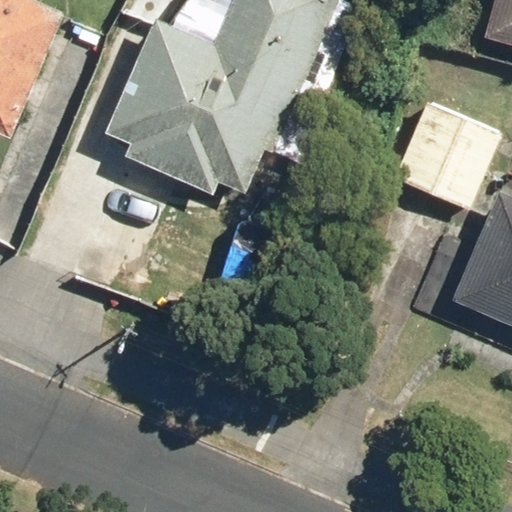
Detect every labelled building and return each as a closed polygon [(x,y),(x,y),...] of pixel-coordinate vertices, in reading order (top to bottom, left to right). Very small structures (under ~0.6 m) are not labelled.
[(66,12),(36,0),(0,0),(0,129),(13,135),(66,12)] [(236,0),(218,41),(159,16),(109,132),(133,142),(127,156),(220,196),(225,182),(249,193),(268,147),(276,150),(340,0),(236,0)] [(511,0),(495,0),(485,39),(511,45),(511,0)] [(506,133),(429,100),(397,176),(474,209),(506,133)] [(511,193),(500,189),(455,298),(511,321),(511,193)]
